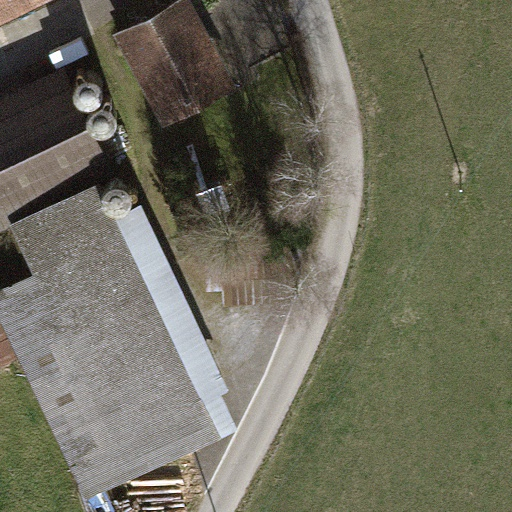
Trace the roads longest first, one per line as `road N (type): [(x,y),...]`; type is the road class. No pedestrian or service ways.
road 1 (track): [(314,0),(344,155),(315,331),(229,511)]
road 2 (unknown): [(0,60),(110,0)]
